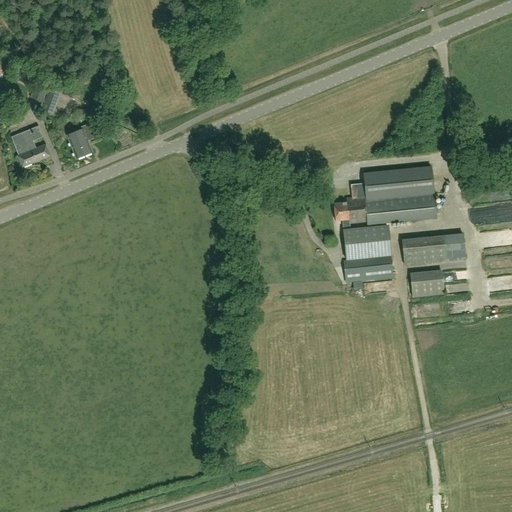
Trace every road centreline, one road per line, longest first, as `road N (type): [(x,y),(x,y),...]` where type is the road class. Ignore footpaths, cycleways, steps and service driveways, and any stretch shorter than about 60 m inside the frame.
road 1 (tertiary): [(0,218),(511,6)]
road 2 (track): [(401,287),(437,511)]
